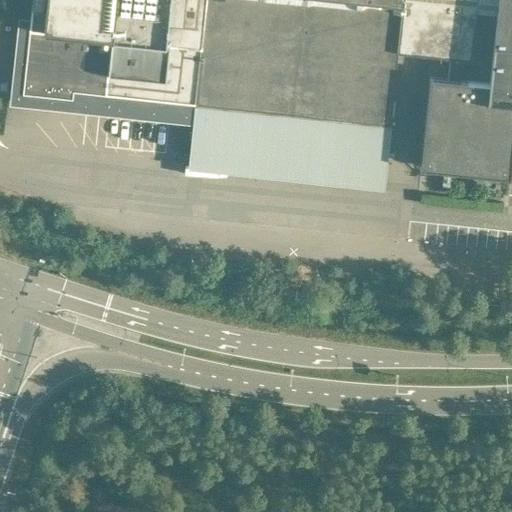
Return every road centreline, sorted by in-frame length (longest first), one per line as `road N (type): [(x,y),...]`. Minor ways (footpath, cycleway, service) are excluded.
road 1 (secondary): [(511,360),(353,353),(248,336),(23,275)]
road 2 (secondary): [(130,348),(293,382),(511,393)]
road 3 (motorway): [(0,410),(53,372),(130,348)]
